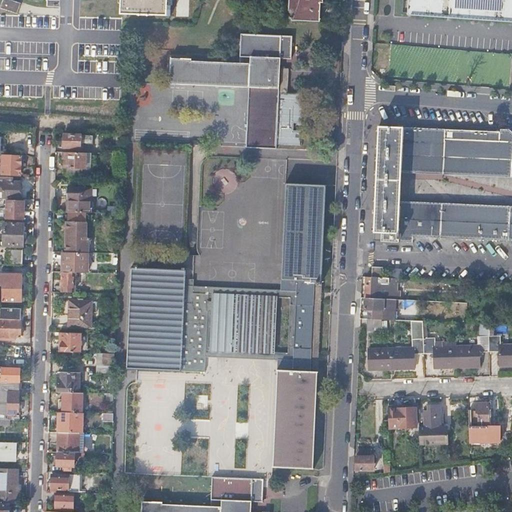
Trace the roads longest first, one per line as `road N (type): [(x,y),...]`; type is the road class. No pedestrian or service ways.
road 1 (residential): [(337,511),(355,92)]
road 2 (residential): [(37,511),(46,130)]
road 3 (residential): [(355,92),(511,103)]
road 4 (residential): [(0,77),(64,79),(67,0)]
road 5 (residential): [(368,390),(511,386)]
